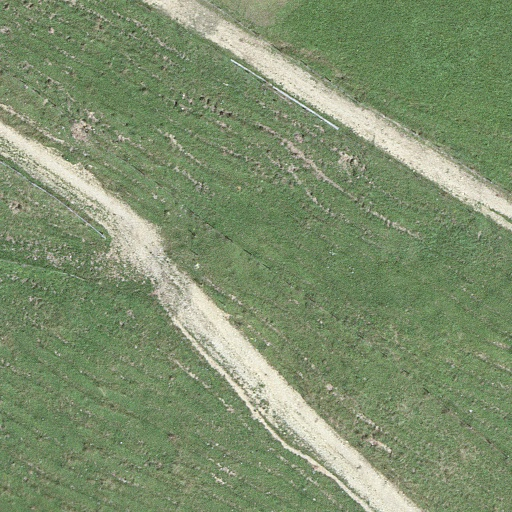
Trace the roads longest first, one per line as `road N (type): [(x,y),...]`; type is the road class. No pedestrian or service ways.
road 1 (track): [(0,139),(64,190),(391,511)]
road 2 (track): [(511,218),(153,0)]
